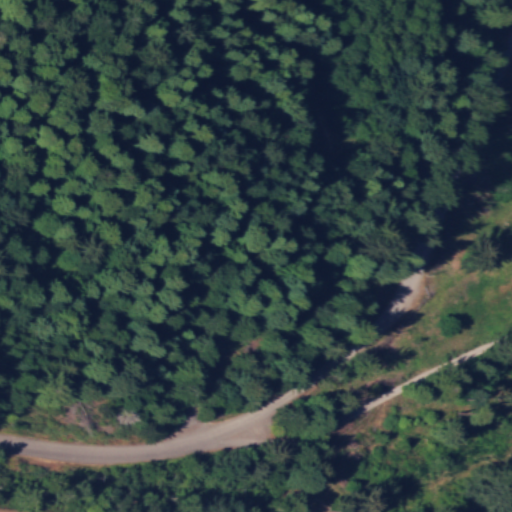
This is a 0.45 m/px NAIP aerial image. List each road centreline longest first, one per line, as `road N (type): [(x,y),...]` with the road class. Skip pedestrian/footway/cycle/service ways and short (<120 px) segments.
road 1 (residential): [(0,441),(110,449),(188,442),(260,417),(334,368)]
road 2 (residential): [(334,368),(414,289),(511,76)]
